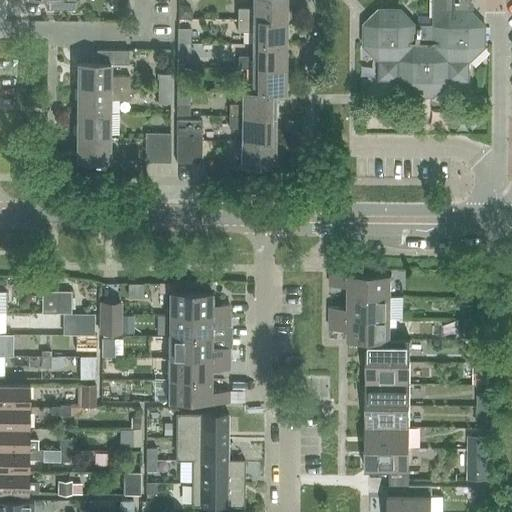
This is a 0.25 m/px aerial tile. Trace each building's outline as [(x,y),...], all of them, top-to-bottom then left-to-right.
[(45,0),(45,9),(75,9),(74,0),(45,0)] [(237,19),(285,20),(285,0),(252,0),(252,8),(237,8),(237,19)] [(413,96),(434,96),(449,82),(469,82),(469,62),(484,47),(485,26),(470,10),(470,7),(470,0),(433,0),(433,25),(415,24),(400,9),(379,9),(364,24),(364,46),(378,61),(378,81),(398,81),(413,96)] [(285,44),(285,20),(237,19),(237,31),(252,31),(252,44),(285,44)] [(177,43),(190,43),(190,29),(177,28),(177,43)] [(190,58),(190,43),(177,43),(177,58),(190,58)] [(285,68),(285,44),(252,44),(252,57),(238,56),(238,68),(285,68)] [(127,64),(128,50),(96,50),(96,63),(76,63),(76,88),(129,88),(129,76),(110,76),(110,64),(127,64)] [(285,93),(285,68),(238,68),(252,69),(251,92),(275,93),(274,93),(285,93)] [(170,89),(170,74),(157,74),(157,89),(170,89)] [(177,91),(189,91),(189,77),(177,77),(177,91)] [(129,100),(129,88),(76,88),(76,112),(109,112),(109,99),(129,100)] [(170,104),(170,89),(157,89),(157,104),(170,104)] [(189,107),(189,91),(177,91),(176,107),(189,107)] [(228,104),(228,116),(274,117),(274,93),(275,93),(251,92),(242,92),(242,104),(228,104)] [(109,137),(109,112),(76,112),(76,136),(109,137)] [(241,129),(241,141),(274,141),(274,117),(228,116),(228,128),(241,129)] [(176,133),(176,162),(188,163),(189,133),(202,133),(202,120),(177,120),(176,133)] [(157,162),(157,133),(145,133),(145,162),(157,162)] [(170,162),(170,133),(157,133),(157,162),(170,162)] [(188,163),(201,163),(202,133),(189,133),(188,163)] [(109,161),(109,137),(76,136),(76,161),(109,161)] [(274,166),(274,141),(241,141),(241,166),(274,166)] [(390,296),(391,275),(330,274),(329,285),(348,286),(347,296),(390,296)] [(57,314),(71,314),(71,292),(41,291),(41,313),(57,313),(57,314)] [(212,305),(212,293),(168,292),(168,315),(229,315),(229,305),(212,305)] [(390,318),(390,296),(347,296),(347,307),(329,307),(329,317),(390,318)] [(99,333),(101,333),(120,333),(120,303),(99,303),(99,333)] [(229,326),(229,315),(168,315),(168,336),(211,337),(211,326),(229,326)] [(390,339),(390,318),(329,317),(329,329),(347,329),(347,339),(346,339),(346,340),(367,341),(367,340),(390,340),(390,339)] [(72,339),(89,338),(89,324),(71,325),(72,339)] [(211,348),(211,337),(168,336),(167,358),(229,359),(229,348),(211,348)] [(367,361),(409,362),(409,340),(390,339),(390,340),(367,340),(367,341),(367,361)] [(50,367),(50,356),(41,356),(41,368),(50,367)] [(229,369),(229,359),(167,358),(167,379),(211,380),(211,369),(229,369)] [(409,383),(409,362),(367,361),(366,383),(409,383)] [(211,390),(211,380),(167,379),(167,402),(229,402),(229,391),(211,390)] [(0,406),(28,407),(28,384),(0,383),(0,406)] [(408,405),(409,383),(366,383),(366,405),(408,405)] [(477,406),(487,406),(487,395),(477,395),(477,406)] [(408,426),(408,405),(366,405),(366,426),(408,426)] [(0,428),(28,428),(28,407),(0,406),(0,428)] [(486,418),(487,406),(477,406),(476,417),(486,418)] [(70,418),(70,407),(60,407),(60,418),(70,418)] [(176,437),(228,438),(228,414),(176,414),(176,437)] [(408,448),(408,426),(366,426),(366,448),(408,448)] [(28,440),(28,428),(0,428),(0,449),(37,450),(37,440),(28,440)] [(467,449),(487,449),(487,436),(467,436),(467,449)] [(228,460),(228,438),(176,437),(175,460),(192,460),(228,460)] [(59,450),(70,450),(70,439),(60,439),(59,450)] [(87,442),(86,455),(102,455),(103,442),(87,442)] [(146,459),(156,459),(156,448),(146,448),(146,459)] [(407,471),(408,448),(366,448),(365,470),(407,471)] [(42,450),(37,450),(0,449),(0,470),(27,471),(28,460),(42,460),(42,450)] [(486,470),(487,449),(467,449),(467,470),(486,470)] [(70,461),(70,450),(59,450),(59,461),(70,461)] [(156,471),(156,459),(146,459),(146,470),(156,471)] [(191,483),(244,483),(244,460),(228,460),(192,460),(191,483)] [(27,483),(27,471),(0,470),(0,493),(27,493),(37,493),(37,483),(27,483)] [(59,494),(69,494),(69,483),(59,482),(59,494)] [(146,482),(146,494),(156,494),(156,482),(146,482)] [(244,506),(244,483),(191,483),(191,506),(244,506)] [(430,511),(430,495),(430,485),(409,485),(409,495),(387,494),(386,511),(430,511)] [(476,486),(476,506),(474,506),(474,511),(484,511),(485,506),(486,487),(476,486)] [(0,511),(32,511),(33,500),(0,499),(0,511)]
